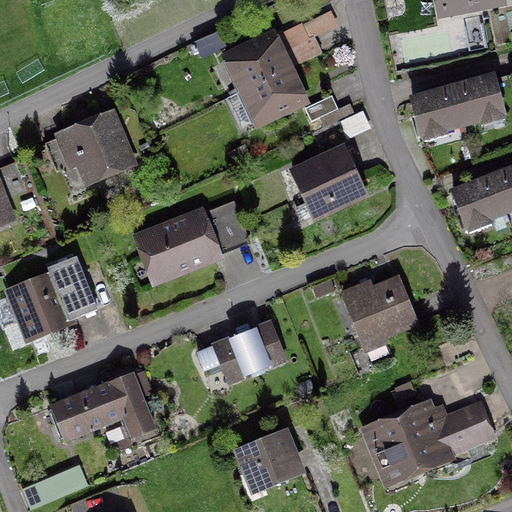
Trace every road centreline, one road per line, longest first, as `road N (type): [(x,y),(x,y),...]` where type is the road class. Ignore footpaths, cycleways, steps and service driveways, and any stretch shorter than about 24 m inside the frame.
road 1 (residential): [(429,221),(0,396)]
road 2 (residential): [(250,0),(0,118)]
road 3 (residential): [(356,0),(379,107),(429,221)]
road 4 (residential): [(429,221),(511,390)]
